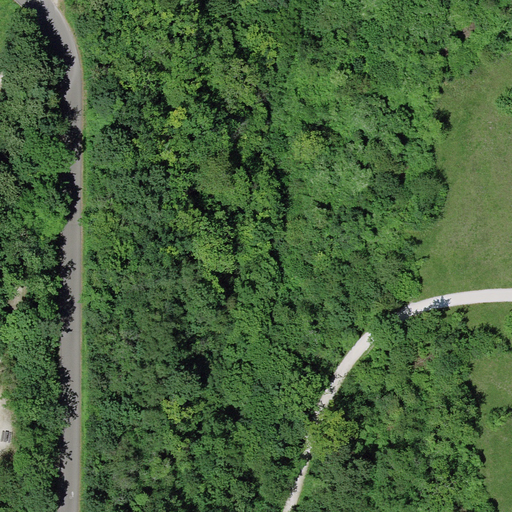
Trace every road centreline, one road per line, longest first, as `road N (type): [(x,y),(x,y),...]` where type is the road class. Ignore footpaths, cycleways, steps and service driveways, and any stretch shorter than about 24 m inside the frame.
road 1 (track): [(34,0),(70,65),(70,511)]
road 2 (motorway): [(0,207),(50,0)]
